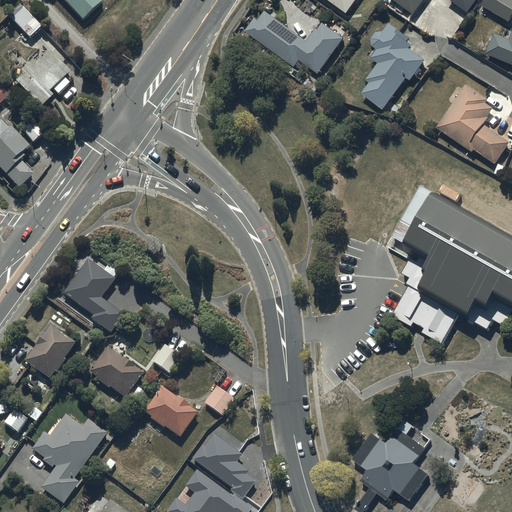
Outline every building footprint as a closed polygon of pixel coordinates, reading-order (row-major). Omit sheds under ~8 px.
[(59,0),(81,22),(101,3),(98,0),(59,0)] [(324,0),(347,17),(360,0),(324,0)] [(426,0),(388,0),(414,18),(426,0)] [(448,0),(448,2),(468,17),(480,0),(448,0)] [(43,30),(21,7),(9,18),(32,41),(43,30)] [(320,77),(343,42),(325,26),(320,34),(318,32),(310,44),(266,14),(259,24),(255,21),(246,36),(296,70),(300,64),(320,77)] [(384,113),(407,82),(412,85),(426,63),(409,51),(412,48),(408,45),(410,41),(389,27),(384,34),(376,36),(372,41),(373,49),(377,52),(371,61),(378,66),(366,83),(370,86),(362,97),(384,113)] [(495,36),(486,57),(511,68),(511,37),(510,42),(495,36)] [(71,76),(50,53),(35,67),(33,65),(22,75),(25,78),(17,85),(42,111),(54,100),(50,95),(71,76)] [(455,105),(437,132),(473,156),(475,153),(496,168),(511,146),(484,128),(489,121),(488,120),(494,112),(486,106),(488,103),(466,88),(461,97),(458,95),(453,103),(455,105)] [(0,107),(6,103),(10,99),(1,89),(0,90),(0,107)] [(32,120),(21,129),(33,145),(44,136),(32,120)] [(31,151),(3,124),(0,126),(0,171),(20,192),(34,178),(22,165),(26,161),(23,158),(31,151)] [(511,235),(423,186),(392,241),(409,250),(405,258),(412,262),(403,279),(410,282),(406,288),(409,290),(392,320),(412,332),(415,327),(427,333),(425,336),(442,346),(459,316),(488,332),(494,322),(505,328),(511,315),(511,235)] [(152,239),(144,249),(155,259),(164,250),(152,239)] [(107,308),(94,325),(112,338),(125,321),(107,308)] [(25,364),(51,383),(77,347),(52,328),(25,364)] [(165,348),(153,364),(171,377),(183,361),(165,348)] [(108,350),(90,376),(98,381),(97,382),(110,392),(111,391),(126,401),(144,376),(108,350)] [(217,389),(205,406),(224,420),(236,403),(217,389)] [(181,442),(199,417),(190,411),(192,409),(179,400),(178,402),(163,391),(145,416),(152,421),(151,422),(165,432),(166,431),(181,442)] [(18,436),(28,422),(14,412),(4,426),(18,436)] [(56,469),(41,490),(64,507),(79,485),(75,482),(108,436),(89,422),(84,430),(66,417),(51,439),(45,435),(32,452),(45,461),(43,464),(53,471),(55,468),(56,469)] [(374,436),(354,463),(370,474),(363,484),(390,504),(396,495),(410,505),(430,478),(416,468),(427,452),(409,439),(416,429),(407,423),(389,447),(374,436)] [(245,471),(209,445),(190,470),(198,476),(198,477),(211,486),(212,485),(227,496),(245,471)]
